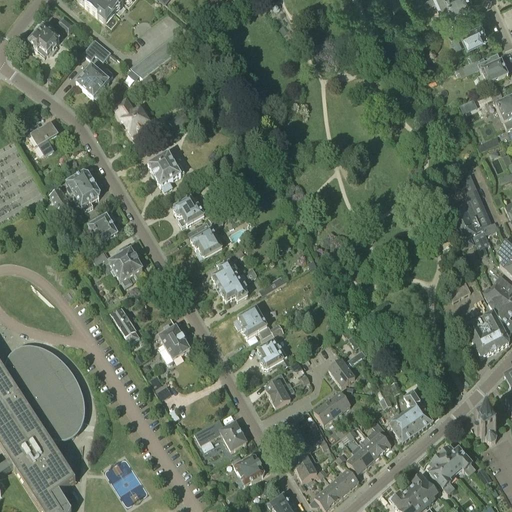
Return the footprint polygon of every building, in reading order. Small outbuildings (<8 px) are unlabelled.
[(128,0),(75,0),(74,1),(105,27),(128,0)] [(425,0),(423,1),(412,6),(415,11),(426,6),(426,7),(436,3),(440,5),(444,14),(451,11),(451,12),(454,10),(456,14),(462,11),(461,7),(462,4),(471,0),(425,0)] [(57,27),(68,37),(75,30),(63,20),(57,27)] [(461,22),(456,24),(466,45),(484,37),(485,34),(483,29),(484,28),(480,20),(463,28),(461,22)] [(36,55),(52,37),(49,35),(48,37),(41,30),(37,31),(34,35),(35,38),(36,39),(28,48),(36,55)] [(455,50),(464,46),(457,31),(448,35),(455,50)] [(176,35),(130,71),(142,82),(189,46),(176,35)] [(53,39),(52,37),(36,55),(37,56),(38,56),(44,61),(46,59),(47,59),(58,45),(52,40),(53,39)] [(110,56),(94,43),(82,57),(90,64),(95,59),(103,66),(110,56)] [(483,61),(462,71),(466,79),(479,73),(486,89),(507,79),(501,64),(500,65),(497,58),(489,61),(492,68),(488,70),(485,65),(484,65),(483,61)] [(92,71),(91,70),(87,75),(84,73),(80,78),(83,80),(76,87),(93,103),(94,102),(98,105),(104,98),(100,95),(104,91),(105,91),(108,88),(108,87),(109,85),(108,84),(112,79),(106,73),(107,72),(98,64),(92,71)] [(142,94),(153,85),(149,79),(138,88),(142,94)] [(488,94),(479,98),(481,102),(490,98),(488,94)] [(497,102),(493,103),(492,104),(503,127),(506,134),(511,131),(511,101),(499,107),(497,102)] [(125,102),(112,110),(131,140),(146,131),(147,134),(156,128),(153,122),(148,125),(140,111),(134,115),(125,102)] [(174,132),(182,128),(189,123),(182,114),(168,124),(174,132)] [(24,135),(28,141),(31,139),(38,150),(39,149),(45,159),(53,154),(47,144),(56,139),(50,128),(38,135),(34,129),(24,135)] [(182,128),(174,132),(163,141),(167,147),(179,139),(177,137),(185,132),(182,128)] [(476,149),(479,156),(499,147),(497,140),(476,149)] [(167,147),(163,141),(153,147),(158,153),(167,147)] [(168,158),(147,169),(160,191),(161,191),(164,196),(172,191),(170,187),(181,180),(181,179),(184,177),(174,159),(170,161),(168,158)] [(511,176),(498,182),(500,188),(511,183),(511,176)] [(73,201),(93,189),(87,178),(82,178),(65,188),(69,194),(66,196),(69,201),(72,199),(73,201)] [(491,227),(470,179),(460,183),(469,203),(481,231),(491,227)] [(93,189),(73,201),(75,203),(72,205),(76,210),(78,209),(81,214),(82,213),(84,217),(92,212),(90,208),(98,204),(99,198),(93,189)] [(60,194),(49,200),(63,222),(73,216),(60,194)] [(492,201),(497,211),(503,208),(499,198),(492,201)] [(190,202),(174,212),(173,215),(176,220),(179,221),(181,220),(182,222),(177,225),(181,231),(186,229),(186,230),(203,220),(201,215),(204,214),(200,208),(195,200),(191,203),(190,202)] [(481,231),(469,203),(461,207),(462,208),(444,216),(448,225),(451,224),(455,233),(456,235),(453,236),(457,244),(471,238),(482,233),(481,231)] [(238,211),(245,222),(252,218),(245,207),(238,211)] [(206,226),(218,219),(216,215),(204,222),(206,226)] [(88,231),(83,234),(91,247),(95,244),(98,250),(117,239),(110,228),(115,225),(111,218),(106,221),(106,220),(87,231),(88,231)] [(218,219),(206,226),(187,237),(191,244),(190,244),(195,253),(198,252),(199,255),(195,257),(200,264),(203,262),(203,263),(222,253),(213,237),(216,235),(214,230),(222,226),(218,219)] [(477,253),(489,247),(482,233),(471,238),(477,253)] [(470,241),(459,246),(462,252),(473,247),(470,241)] [(509,279),(511,275),(511,250),(505,244),(499,251),(502,253),(496,259),(503,265),(499,269),(503,273),(503,274),(509,279)] [(103,253),(89,261),(97,275),(103,271),(108,279),(113,276),(120,287),(121,286),(125,292),(132,288),(129,282),(134,279),(137,285),(144,280),(141,275),(143,274),(130,253),(129,254),(126,248),(119,253),(122,258),(117,260),(117,261),(111,265),(103,253)] [(241,252),(236,255),(239,260),(244,258),(241,252)] [(224,260),(219,263),(221,266),(227,264),(227,265),(238,258),(235,254),(224,260)] [(219,263),(224,260),(222,256),(213,261),(215,265),(219,263)] [(83,258),(73,264),(76,268),(85,263),(83,258)] [(244,280),(242,277),(237,281),(234,276),(237,275),(235,270),(232,272),(229,266),(218,273),(220,276),(211,281),(219,294),(244,280)] [(244,280),(219,294),(225,306),(234,301),(237,306),(247,299),(244,294),(247,292),(245,288),(242,289),(240,286),(251,279),(248,274),(242,277),(244,280)] [(282,279),(262,291),(266,297),(286,286),(282,279)] [(491,289),(511,307),(511,290),(500,280),(494,286),(492,285),(491,286),(492,288),(491,289)] [(142,290),(147,295),(156,286),(150,281),(142,290)] [(446,295),(452,305),(470,296),(464,285),(446,295)] [(511,317),(511,307),(491,289),(488,292),(486,291),(482,296),(488,307),(493,315),(496,320),(504,329),(503,329),(508,339),(509,339),(511,333),(511,325),(508,322),(511,317)] [(119,310),(110,316),(112,319),(111,319),(126,342),(130,348),(139,342),(119,310)] [(263,342),(281,332),(278,327),(270,332),(268,330),(266,331),(263,326),(268,324),(265,320),(261,322),(255,312),(237,322),(238,323),(233,326),(237,333),(242,331),(243,333),(241,334),(246,343),(259,336),(263,342)] [(496,320),(493,315),(481,321),(482,321),(474,325),(464,330),(480,362),(508,347),(508,345),(496,320)] [(189,355),(174,327),(159,336),(161,339),(158,341),(162,348),(158,351),(161,355),(160,356),(167,368),(169,369),(172,368),(172,365),(189,355)] [(281,332),(263,342),(261,343),(264,350),(258,354),(263,363),(261,364),(260,368),(263,372),(267,373),(280,366),(284,364),(283,363),(286,361),(287,361),(282,354),(280,351),(279,352),(278,350),(280,349),(276,343),(275,340),(283,336),(281,332)] [(348,343),(355,353),(359,351),(352,341),(348,343)] [(0,497),(0,480),(13,472),(38,511),(68,511),(59,497),(75,486),(49,445),(53,446),(57,447),(59,447),(59,446),(57,444),(80,430),(81,432),(81,433),(83,428),(84,425),(84,420),(85,417),(84,411),(84,406),(82,401),(82,398),(78,389),(77,386),(73,381),(71,378),(68,373),(63,368),(56,361),(52,358),(48,356),(46,354),(43,353),(38,352),(33,351),(31,351),(26,351),(23,351),(20,352),(18,353),(14,355),(11,357),(10,359),(8,362),(6,365),(5,367),(4,371),(3,374),(3,376),(0,371),(0,452),(9,466),(0,471),(0,498),(0,497)] [(334,383),(348,373),(366,360),(362,354),(350,363),(351,365),(345,369),(341,364),(328,374),(334,383)] [(135,360),(139,366),(144,363),(140,357),(135,360)] [(291,369),(286,361),(283,363),(284,364),(280,366),(284,373),(291,369)] [(354,382),(348,373),(334,383),(341,392),(354,382)] [(511,375),(503,380),(511,396),(511,398),(504,403),(511,416),(511,375)] [(289,387),(287,388),(281,377),(269,385),(272,389),(264,393),(270,403),(285,395),(292,391),(289,387)] [(161,404),(171,397),(164,387),(161,389),(156,379),(149,384),(158,399),(161,404)] [(390,388),(394,399),(401,396),(396,386),(390,388)] [(294,396),(292,391),(285,395),(270,403),(275,413),(290,404),(287,400),(294,396)] [(403,417),(417,436),(432,425),(413,396),(403,402),(410,412),(403,417)] [(331,403),(341,417),(350,411),(340,397),(331,403)] [(379,404),(383,413),(391,409),(387,401),(379,404)] [(331,403),(322,410),(332,423),(341,417),(331,403)] [(332,423),(322,410),(313,416),(323,430),(332,423)] [(417,436),(403,417),(398,420),(397,419),(389,425),(389,429),(401,447),(417,436)] [(484,443),(486,447),(491,448),(495,446),(496,441),(494,438),(495,437),(495,436),(496,435),(495,433),(494,434),(489,425),(490,424),(489,423),(488,424),(487,422),(486,423),(487,424),(477,430),(476,428),(475,429),(476,430),(474,431),(475,432),(474,433),(473,435),(474,436),(478,437),(479,437),(482,441),(480,442),(481,443),(482,442),(483,444),(484,443)] [(231,456),(246,447),(242,439),(242,438),(241,439),(240,435),(240,434),(239,435),(235,427),(223,434),(221,430),(223,429),(219,423),(194,437),(200,449),(221,438),(231,456)] [(184,424),(173,432),(179,441),(190,433),(184,424)] [(390,450),(383,442),(387,438),(377,426),(372,431),(375,434),(367,441),(371,445),(382,458),(390,450)] [(285,445),(299,437),(294,427),(279,435),(285,445)] [(305,446),(299,437),(285,445),(290,455),(305,446)] [(163,445),(165,450),(173,446),(171,442),(163,445)] [(382,458),(371,445),(363,452),(373,465),(382,458)] [(305,446),(290,455),(295,463),(290,466),(291,466),(310,456),(305,446)] [(373,465),(363,452),(362,452),(359,448),(351,455),(355,459),(354,459),(365,472),(373,465)] [(440,461),(455,479),(461,473),(463,475),(464,475),(469,480),(475,474),(471,469),(471,468),(458,453),(457,454),(453,449),(447,455),(443,454),(439,457),(440,461)] [(310,456),(291,466),(296,476),(311,468),(315,466),(310,456)] [(365,472),(354,459),(346,467),(357,479),(365,472)] [(255,461),(250,460),(232,470),(238,482),(235,483),(239,490),(243,488),(244,490),(262,481),(264,477),(255,461)] [(455,479),(440,461),(436,461),(432,464),(432,468),(426,473),(430,478),(429,479),(443,494),(443,493),(448,498),(454,493),(449,488),(450,487),(448,485),(455,479)] [(311,468),(296,476),(301,486),(316,478),(311,468)] [(477,476),(485,488),(491,484),(483,472),(477,476)] [(347,474),(338,481),(349,494),(358,486),(347,474)] [(415,490),(408,496),(421,511),(428,511),(427,510),(434,504),(432,503),(437,499),(429,490),(428,491),(417,478),(410,484),(415,490)] [(349,494),(338,481),(330,488),(341,501),(349,494)] [(266,488),(270,495),(277,494),(272,485),(266,488)] [(266,488),(259,492),(266,499),(270,495),(266,488)] [(330,488),(322,496),(333,508),(341,501),(330,488)] [(240,493),(226,500),(230,506),(243,499),(240,493)] [(328,511),(333,508),(322,496),(314,503),(321,511),(328,511)] [(421,511),(408,496),(401,502),(396,496),(388,502),(396,511),(421,511)] [(291,511),(283,498),(267,510),(268,511),(291,511)]
